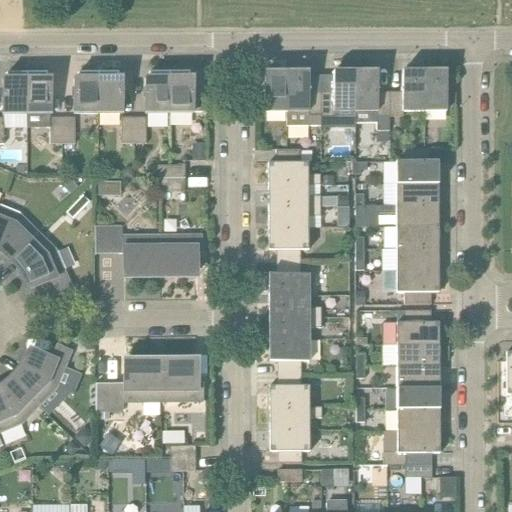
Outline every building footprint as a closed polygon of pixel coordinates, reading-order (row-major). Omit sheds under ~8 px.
[(321,128),(321,119),(320,94),(308,94),(308,73),(286,74),(286,114),(286,128),(321,128)] [(334,113),(355,113),(355,73),(332,73),(332,94),(320,94),(321,119),(334,119),(334,113)] [(376,118),(389,118),(389,94),(377,94),(377,73),(355,73),(355,113),(376,113),(376,118)] [(403,113),(424,113),(423,73),(401,73),(401,94),(389,94),(389,118),(403,118),(403,113)] [(423,73),(424,113),(446,113),(446,110),(446,95),(446,73),(423,73)] [(145,115),(169,115),(168,74),(148,75),(148,81),(144,81),(145,115)] [(201,114),(201,111),(201,99),(192,99),(192,80),(188,81),(188,74),(168,74),(169,115),(192,115),(192,114),(201,114)] [(263,114),(286,114),(286,74),(263,74),(263,114)] [(2,116),(26,116),(26,75),(6,75),(6,81),(2,82),(2,116)] [(26,75),(26,116),(50,116),(50,81),(46,81),(46,75),(26,75)] [(73,116),(97,116),(97,75),(77,75),(77,81),(73,81),(73,116)] [(97,75),(97,116),(121,116),(121,81),(117,81),(117,75),(97,75)] [(121,145),(133,145),(133,119),(121,119),(121,145)] [(133,145),(146,145),(145,119),(133,119),(133,145)] [(49,146),(62,146),(62,120),(49,120),(49,146)] [(62,146),(74,146),(74,120),(62,120),(62,146)] [(424,151),(403,151),(403,164),(429,164),(429,151),(424,151)] [(286,152),(275,152),(275,165),(299,165),(299,152),(286,152)] [(351,176),(360,176),(360,164),(351,164),(351,176)] [(395,186),(437,186),(437,164),(429,164),(403,164),(395,164),(395,186)] [(267,187),(307,188),(320,187),(320,176),(307,176),(307,165),(299,165),(275,165),(267,165),(267,187)] [(158,180),(184,180),(184,167),(157,168),(158,180)] [(158,193),(185,193),(184,180),(158,180),(158,193)] [(395,208),(437,208),(437,186),(395,186),(395,208)] [(267,209),(320,208),(320,198),(307,198),(307,188),(267,187),(267,209)] [(354,208),(363,208),(363,196),(354,196),(354,208)] [(82,197),(65,215),(72,222),(90,204),(82,197)] [(267,230),(307,230),(307,219),(320,219),(320,208),(267,209),(267,230)] [(395,230),(437,229),(437,208),(395,208),(363,208),(354,208),(354,230),(381,230),(381,215),(395,215),(395,230)] [(0,249),(5,253),(13,260),(38,235),(20,218),(0,209),(0,249)] [(124,275),(159,275),(159,238),(118,238),(118,229),(94,229),(94,256),(124,255),(124,275)] [(395,251),(438,251),(437,229),(395,230),(395,251)] [(275,264),(300,264),(300,252),(308,252),(307,230),(267,230),(267,252),(275,252),(275,264)] [(31,286),(32,288),(51,280),(56,294),(70,289),(55,252),(38,235),(13,260),(16,264),(20,268),(24,274),(27,278),(29,282),(31,286)] [(159,238),(159,275),(194,275),(194,255),(200,255),(200,238),(159,238)] [(355,251),(363,251),(363,239),(354,239),(355,251)] [(355,263),(363,263),(363,251),(355,251),(355,263)] [(395,273),(438,273),(438,251),(395,251),(395,273)] [(268,299),(308,298),(308,276),(300,276),(300,264),(275,264),(275,276),(268,276),(268,299)] [(438,273),(395,273),(395,295),(403,295),(403,307),(430,307),(430,295),(438,295),(438,273)] [(320,320),(320,309),(308,310),(308,298),(268,299),(268,320),(320,320)] [(396,347),(438,347),(438,325),(430,325),(430,313),(403,313),(403,325),(395,325),(396,347)] [(268,342),(308,342),(308,330),(320,330),(320,320),(268,320),(268,342)] [(276,376),(300,376),(300,364),(308,364),(308,342),(268,342),(268,364),(276,364),(276,376)] [(396,369),(438,369),(438,347),(396,347),(396,369)] [(13,384),(38,407),(55,390),(70,354),(56,348),(51,362),(32,354),(28,362),(24,370),(13,384)] [(355,369),(364,369),(364,357),(355,357),(355,369)] [(94,413),(108,413),(121,413),(121,404),(160,404),(160,366),(124,367),(125,387),(107,387),(108,400),(94,400),(94,413)] [(160,366),(160,404),(201,403),(201,386),(195,386),(195,366),(160,366)] [(355,381),(364,381),(364,369),(355,369),(355,381)] [(396,390),(438,390),(438,369),(396,369),(396,390)] [(268,410),(308,409),(308,388),(300,388),(300,376),(276,376),(276,388),(268,388),(268,410)] [(0,433),(20,425),(38,407),(13,384),(6,390),(0,394),(0,433)] [(94,387),(94,400),(108,400),(107,387),(94,387)] [(396,412),(438,412),(438,390),(396,390),(396,412)] [(355,413),(364,413),(364,400),(355,400),(355,413)] [(268,432),(309,432),(308,420),(321,420),(321,409),(308,409),(268,410),(268,432)] [(396,434),(438,433),(438,412),(396,412),(396,434)] [(355,424),(364,424),(364,413),(355,413),(355,424)] [(309,432),(268,432),(269,454),(276,454),(276,466),(301,466),(301,454),(309,454),(309,432)] [(396,468),(404,468),(431,468),(431,455),(439,455),(438,433),(396,434),(396,468)] [(170,460),(195,460),(195,447),(170,448),(170,460)] [(111,458),(111,479),(146,480),(147,458),(111,458)] [(170,473),(195,473),(195,460),(170,460),(170,473)] [(431,480),(431,468),(404,468),(404,480),(431,480)] [(320,489),(333,489),(333,471),(320,472),(320,489)] [(277,484),(301,484),(301,472),(277,472),(277,484)] [(457,494),(457,476),(444,477),(445,494),(457,494)]
